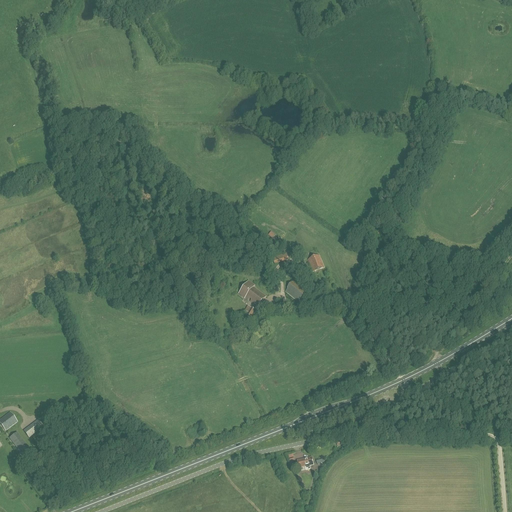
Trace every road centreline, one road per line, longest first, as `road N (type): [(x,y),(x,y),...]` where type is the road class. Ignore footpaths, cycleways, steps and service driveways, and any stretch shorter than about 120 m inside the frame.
road 1 (secondary): [(69,511),(436,362)]
road 2 (unclassified): [(99,511),(238,457),(349,429),(443,374)]
road 3 (track): [(511,255),(436,362)]
